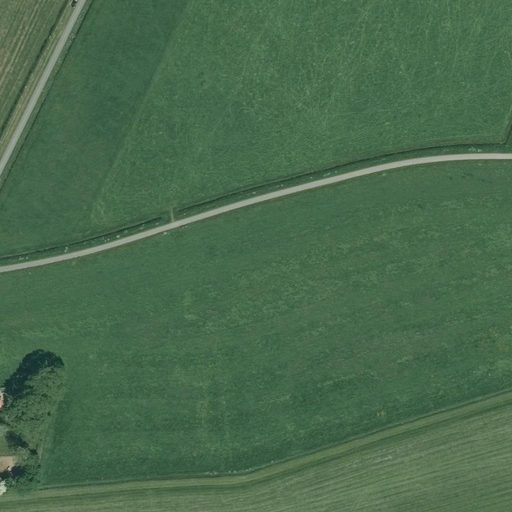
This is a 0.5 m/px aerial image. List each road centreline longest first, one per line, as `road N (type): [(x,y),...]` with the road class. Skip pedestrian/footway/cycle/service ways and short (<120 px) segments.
road 1 (unclassified): [(0,269),(402,162),(511,155)]
road 2 (unclassified): [(0,167),(81,0)]
